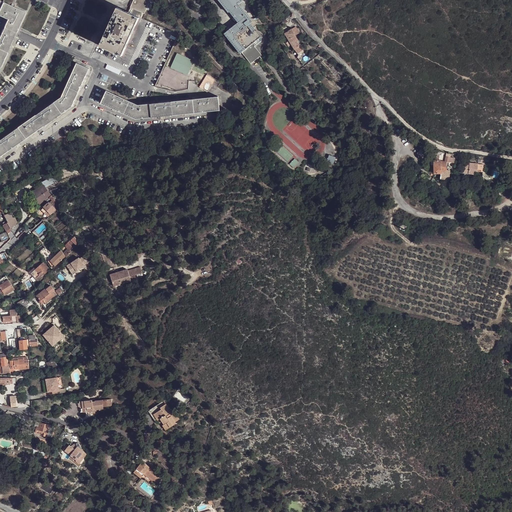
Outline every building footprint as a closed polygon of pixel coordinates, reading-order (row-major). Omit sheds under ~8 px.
[(0,0),(0,15),(7,18),(12,6),(0,0)] [(144,14),(150,0),(133,0),(130,8),(134,9),(138,11),(144,14)] [(242,1),(241,0),(217,0),(228,13),(229,12),(237,6),(242,1)] [(2,31),(14,36),(17,30),(25,12),(12,6),(7,18),(4,24),(2,31)] [(237,6),(229,12),(238,23),(246,18),(237,6)] [(136,16),(132,14),(128,12),(117,7),(111,20),(100,46),(122,56),(139,18),(136,16)] [(224,34),(240,54),(241,53),(255,43),(261,38),(246,18),(238,23),(224,34)] [(97,45),(100,46),(111,20),(109,19),(97,45)] [(292,29),(285,33),(294,49),(295,49),(300,45),(301,45),(300,43),(295,35),(300,33),(296,27),(292,29)] [(0,34),(0,66),(0,67),(14,36),(2,31),(0,34)] [(241,53),(251,65),(260,58),(262,60),(264,58),(256,48),(258,46),(255,43),(241,53)] [(177,53),(171,67),(188,75),(194,60),(177,53)] [(69,79),(83,84),(84,80),(89,69),(77,63),(69,79)] [(312,77),(307,71),(303,75),(307,81),(312,77)] [(209,80),(213,82),(217,77),(209,72),(205,78),(209,80)] [(312,77),(307,81),(312,86),(316,82),(312,77)] [(205,78),(200,87),(205,90),(209,80),(205,78)] [(61,97),(72,106),(83,84),(69,79),(61,97)] [(327,85),(330,83),(327,79),(321,83),(324,87),(327,85)] [(209,80),(205,90),(208,92),(213,82),(209,80)] [(330,83),(327,85),(330,91),(331,90),(334,93),(339,89),(332,81),(330,83)] [(131,102),(107,91),(101,104),(125,115),(131,102)] [(42,110),(53,120),(72,106),(61,97),(42,110)] [(219,97),(194,99),(196,113),(220,111),(219,97)] [(194,99),(173,102),(174,115),(196,113),(194,99)] [(138,105),(131,102),(125,115),(136,119),(152,118),(150,104),(138,105)] [(173,102),(150,104),(152,118),(174,115),(173,102)] [(23,124),(33,134),(53,120),(42,110),(23,124)] [(4,137),(14,148),(33,134),(23,124),(4,137)] [(0,140),(0,157),(14,148),(4,137),(0,140)] [(447,172),(448,163),(445,162),(439,161),(434,160),(434,174),(442,175),(441,180),(449,181),(449,172),(447,172)] [(464,174),(474,175),(475,173),(478,172),(478,165),(466,164),(464,174)] [(39,200),(41,204),(51,196),(43,186),(33,192),(39,200)] [(49,203),(56,210),(58,207),(56,205),(56,204),(55,201),(53,202),(52,201),(49,203)] [(49,203),(44,208),(45,208),(48,211),(51,214),(56,210),(49,203)] [(29,218),(38,208),(37,206),(28,217),(29,218)] [(8,214),(4,216),(7,222),(8,224),(11,230),(14,228),(18,223),(15,218),(13,218),(13,216),(8,214)] [(8,235),(12,232),(11,230),(8,224),(7,222),(1,225),(5,231),(0,233),(0,236),(3,243),(11,239),(8,235)] [(407,226),(402,223),(398,229),(403,232),(407,226)] [(73,240),(67,246),(69,250),(71,252),(72,250),(73,251),(75,249),(74,248),(76,245),(73,240)] [(56,265),(63,259),(60,255),(58,254),(52,260),(56,265)] [(79,258),(67,267),(71,274),(76,271),(77,272),(84,267),(84,266),(87,263),(82,257),(79,260),(79,258)] [(42,262),(35,270),(42,277),(49,269),(42,262)] [(140,267),(127,270),(129,277),(142,273),(140,267)] [(127,269),(109,274),(113,287),(131,282),(129,277),(127,270),(127,269)] [(35,270),(31,274),(37,280),(39,282),(43,278),(42,277),(35,270)] [(14,290),(8,280),(1,285),(0,285),(0,288),(5,296),(14,290)] [(58,295),(58,296),(64,291),(60,287),(55,292),(58,295)] [(37,296),(41,301),(43,300),(45,302),(46,303),(55,296),(51,291),(50,292),(46,289),(37,296)] [(54,326),(43,335),(53,347),(64,337),(54,326)] [(31,345),(37,344),(36,339),(33,339),(33,335),(28,336),(28,340),(29,345),(31,345)] [(29,345),(28,340),(19,341),(20,350),(29,349),(29,345)] [(10,370),(10,364),(7,364),(7,356),(0,357),(0,356),(0,357),(1,366),(2,366),(3,375),(11,373),(10,370)] [(26,356),(18,357),(18,359),(10,360),(11,370),(14,370),(29,369),(29,359),(27,359),(26,356)] [(59,379),(47,380),(49,393),(54,393),(55,393),(56,396),(61,395),(60,390),(59,379)] [(19,396),(10,397),(11,407),(17,406),(17,400),(19,399),(19,396)] [(103,407),(112,406),(111,400),(103,400),(103,401),(96,401),(96,402),(93,402),(92,400),(80,401),(81,412),(97,411),(96,410),(104,410),(103,407)] [(165,400),(148,411),(155,422),(158,420),(154,414),(162,409),(161,407),(167,403),(165,400)] [(176,421),(181,419),(175,410),(173,412),(167,403),(161,407),(162,409),(154,414),(158,420),(161,418),(165,424),(163,425),(166,430),(177,423),(176,421)] [(5,414),(4,421),(13,422),(14,416),(5,414)] [(48,430),(40,428),(38,427),(36,433),(42,434),(41,435),(47,436),(47,435),(48,430)] [(70,455),(75,449),(72,446),(70,445),(65,451),(70,455)] [(75,449),(70,455),(77,460),(77,461),(84,452),(84,451),(81,449),(78,446),(77,447),(75,449)] [(77,461),(77,460),(76,461),(79,464),(87,454),(84,452),(77,461)] [(142,461),(137,468),(134,472),(141,478),(143,475),(144,474),(150,467),(142,461)] [(144,474),(143,475),(153,482),(155,480),(160,484),(164,478),(160,475),(160,476),(150,467),(144,474)]
